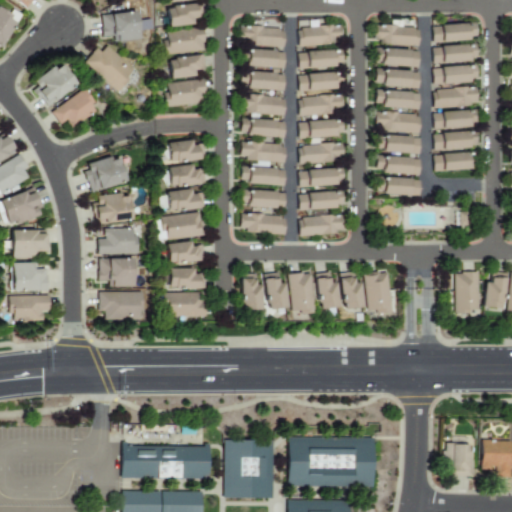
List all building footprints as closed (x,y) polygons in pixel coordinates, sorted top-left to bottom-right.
[(10,0),(24,9),(30,0),(10,0)] [(164,26),(189,26),(189,18),(198,18),(198,5),(163,6),(164,26)] [(0,46),(19,15),(9,10),(7,13),(0,9),(0,46)] [(110,42),(136,40),(133,12),(97,15),(99,37),(110,36),(110,42)] [(414,46),(415,28),(398,28),(398,22),(390,22),(390,25),(371,25),(370,45),(414,46)] [(428,41),(472,40),(472,24),(428,25),(428,41)] [(280,47),(280,28),(236,27),(236,46),(280,47)] [(159,30),(160,54),(200,53),(199,29),(159,30)] [(131,72),(101,43),(81,63),(111,92),(131,72)] [(472,45),(428,46),(429,63),(472,61),(472,45)] [(415,50),(371,49),(371,65),(415,66),(415,50)] [(281,51),(239,50),(238,67),(280,68),(281,51)] [(338,67),(337,51),(294,52),(294,68),(338,67)] [(200,70),(199,56),(164,58),(165,78),(191,77),(191,71),(200,70)] [(73,84),(56,63),(27,85),(44,106),(73,84)] [(473,82),(472,66),(428,68),(429,84),(473,82)] [(415,71),(371,70),(371,86),(415,87),(415,71)] [(236,89),(279,90),(280,74),(236,73),(236,89)] [(294,91),(332,90),(331,73),(294,75),(294,91)] [(200,104),(199,81),(159,83),(160,106),(200,104)] [(472,88),(428,90),(429,108),(473,106),(472,88)] [(47,113),(56,124),(61,120),(68,129),(94,110),(79,89),(47,113)] [(415,93),(371,91),(371,107),(415,109),(415,93)] [(280,115),(281,97),(239,95),(239,114),(280,115)] [(338,114),(337,96),(293,97),(294,115),(338,114)] [(429,128),(473,127),(472,111),(429,112),(429,128)] [(370,131),(414,133),(415,114),(371,113),(370,131)] [(280,121),(237,120),(236,136),(280,137),(280,121)] [(338,137),(337,120),(294,122),(295,138),(338,137)] [(428,134),(429,150),(465,149),(464,132),(428,134)] [(0,158),(11,152),(1,136),(0,136),(0,158)] [(415,137),(373,136),(372,152),(415,153),(415,137)] [(164,162),(200,161),(199,145),(188,145),(188,141),(163,142),(164,162)] [(281,162),(281,144),(236,143),(236,161),(281,162)] [(338,145),(294,146),(294,164),(338,163),(338,145)] [(429,154),(430,171),(466,170),(465,153),(429,154)] [(116,156),(80,164),(86,192),(122,184),(116,156)] [(415,158),(372,156),(371,173),(415,175),(415,158)] [(0,192),(26,180),(16,157),(0,164),(0,192)] [(164,167),(164,187),(199,186),(199,169),(188,170),(188,166),(164,167)] [(280,186),(281,168),(237,167),(236,184),(280,186)] [(295,186),(338,185),(338,170),(294,171),(295,186)] [(415,195),(416,179),(372,178),(372,194),(415,195)] [(38,216),(30,189),(0,198),(0,223),(0,225),(10,222),(11,224),(38,216)] [(199,194),(188,194),(188,191),(163,191),(164,211),(199,210),(199,194)] [(237,207),(281,208),(281,192),(237,191),(237,207)] [(294,193),(295,209),(339,208),(338,192),(294,193)] [(93,225),(128,221),(126,193),(90,197),(93,225)] [(159,240),(198,237),(196,214),(158,216),(159,240)] [(282,216),(237,214),(236,233),(281,234),(282,216)] [(295,236),(336,235),(335,216),(294,217),(295,236)] [(94,255),(134,254),(133,228),(101,229),(101,239),(93,239),(94,255)] [(42,230),(6,231),(7,259),(31,259),(31,253),(43,252),(42,230)] [(163,244),(164,264),(198,263),(197,246),(188,247),(188,243),(163,244)] [(105,288),(132,287),(131,259),(94,259),(95,281),(105,281),(105,288)] [(7,263),(7,292),(43,292),(43,270),(32,269),(32,263),(7,263)] [(190,269),(164,269),(165,289),(200,289),(200,274),(190,274),(190,269)] [(511,272),(506,272),(502,313),(511,314),(511,272)] [(351,273),(336,274),(338,309),(359,308),(357,283),(351,283),(351,273)] [(363,314),(387,312),(384,273),(359,275),(363,314)] [(474,273),(450,273),(450,314),(465,314),(465,309),(474,309),(474,273)] [(480,282),(479,308),(500,309),(501,274),(487,273),(487,283),(480,282)] [(256,285),(252,285),(252,274),(236,274),(236,311),(257,310),(256,285)] [(280,283),(274,284),(274,274),(260,274),(262,310),(282,309),(280,283)] [(309,314),(307,274),(284,275),(286,312),(296,311),(296,314),(309,314)] [(312,276),(314,310),(334,309),(333,283),(326,283),(326,275),(312,276)] [(94,292),(94,312),(100,312),(100,320),(139,320),(139,293),(94,292)] [(160,318),(200,317),(200,293),(160,293),(160,318)] [(45,296),(4,297),(4,314),(8,314),(9,321),(38,321),(38,311),(45,311),(45,296)] [(289,441),(372,441),(372,488),(289,487),(289,441)] [(508,477),(508,441),(477,441),(477,466),(486,466),(486,477),(508,477)] [(224,443),(269,444),(269,500),(224,499),(224,443)] [(468,477),(469,443),(438,443),(438,467),(447,467),(447,477),(468,477)] [(121,448),(208,449),(208,480),(121,479),(121,448)] [(122,511),(122,494),(159,494),(159,511),(122,511)] [(163,511),(163,494),(200,494),(200,511),(163,511)] [(282,511),(345,511),(346,501),(283,500),(282,511)]
